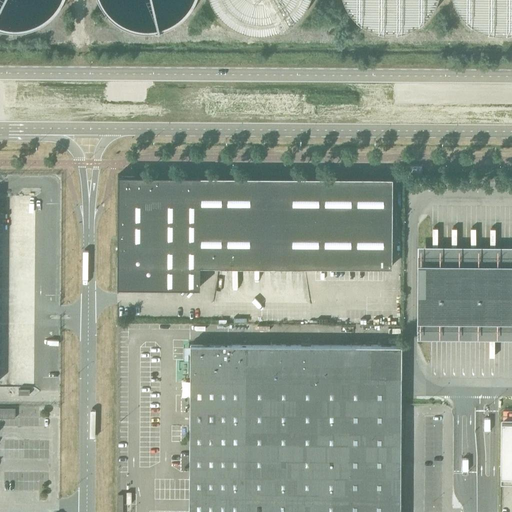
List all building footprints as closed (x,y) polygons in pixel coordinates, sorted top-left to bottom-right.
[(209,0),(210,1),(211,3),(212,5),(214,9),(216,11),(217,13),(219,15),(221,18),(223,20),(225,21),(227,23),(230,25),(232,27),(235,28),(237,29),(241,31),(242,31),(245,32),(249,33),(252,34),(254,34),(257,34),(259,34),(262,34),(265,34),(268,34),(272,33),(275,32),(277,31),(281,30),(283,29),(285,28),(288,27),(291,24),(294,22),(296,20),(298,19),(301,16),(303,13),(304,12),(305,10),(307,6),(308,4),(309,2),(310,0),(209,0)] [(345,0),(345,1),(346,2),(347,4),(348,6),(349,8),(351,11),(352,13),(354,15),(355,16),(357,18),(360,21),(362,22),(364,24),(366,25),(368,26),(371,28),(373,29),(375,30),(378,30),(380,31),(383,32),(385,32),(388,32),(390,32),(392,33),(395,32),(397,32),(399,32),(402,31),(405,31),(407,30),(410,29),(412,28),(414,27),(416,26),(420,24),(423,22),(424,21),(425,20),(428,17),(430,15),(432,14),(433,12),(434,10),(436,7),(437,5),(438,3),(439,1),(439,0),(345,0)] [(511,0),(453,0),(454,2),(455,5),(456,7),(457,9),(458,10),(459,12),(461,14),(463,16),(464,18),(466,20),(468,22),(470,23),(472,25),(474,26),(476,27),(478,28),(480,29),(483,30),(486,32),(489,32),(491,33),(494,33),(497,34),(500,34),(504,34),(506,33),(509,33),(511,33),(511,32),(511,0)] [(392,266),(392,176),(118,174),(117,267),(117,283),(117,286),(120,286),(131,286),(200,287),(200,265),(392,266)] [(511,255),(419,255),(419,266),(420,266),(419,317),(419,328),(511,328),(511,255)] [(399,511),(401,344),(190,343),(189,511),(399,511)] [(511,421),(501,422),(500,476),(511,476),(511,421)]
